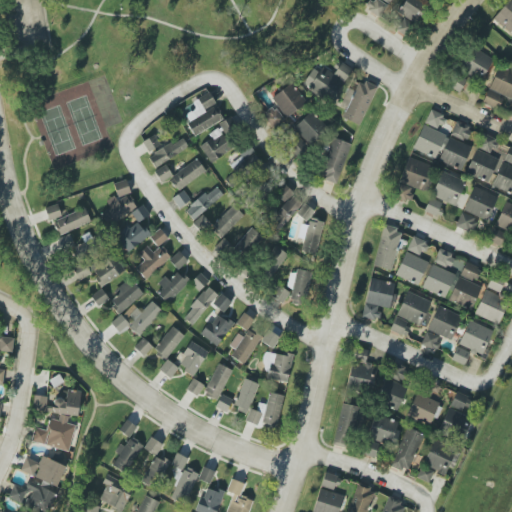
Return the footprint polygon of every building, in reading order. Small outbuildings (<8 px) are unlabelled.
[(387,5),(378,0),(371,0),(366,8),(379,17),(387,5)] [(405,0),(399,14),(418,22),(427,0),(405,0)] [(511,0),(507,0),(493,18),(511,34),(511,33),(511,0)] [(458,70),(482,81),(493,58),(469,47),(458,70)] [(303,83),(330,102),(352,70),(341,62),(332,76),(315,65),(303,83)] [(498,110),(503,95),(511,98),(511,72),(497,67),(483,105),(498,110)] [(459,93),(467,80),(454,72),(446,84),(459,93)] [(375,87),(358,80),(343,119),(361,125),(375,87)] [(272,96),(284,117),(306,105),(294,83),(272,96)] [(192,138),(224,118),(209,92),(198,98),(206,112),(184,125),(192,138)] [(185,114),(189,121),(204,112),(198,100),(191,103),(195,109),(185,114)] [(262,114),(273,127),(283,119),(273,106),(262,114)] [(445,116),(429,110),(425,124),(440,130),(445,116)] [(293,128),(309,145),(328,128),(311,111),(293,128)] [(200,146),(211,163),(236,146),(229,136),(236,131),(228,118),(218,125),(219,127),(208,134),(211,139),(200,146)] [(471,127),(456,121),(450,135),(465,141),(471,127)] [(435,160),(447,136),(423,125),(412,148),(435,160)] [(148,152),(160,145),(155,135),(142,142),(148,152)] [(155,168),(187,148),(180,137),(148,158),(155,168)] [(306,148),(299,138),(290,145),(297,155),(306,148)] [(351,144),(333,138),(319,178),(337,184),(351,144)] [(463,170),(470,145),(446,138),(439,163),(463,170)] [(511,163),(511,148),(508,147),(503,161),(511,163)] [(498,160),(476,149),(465,173),(488,183),(498,160)] [(394,196),(408,202),(413,187),(427,192),(436,167),(408,157),(394,196)] [(205,171),(197,159),(168,178),(177,191),(205,171)] [(491,186),(511,194),(511,166),(502,162),(491,186)] [(154,171),(161,182),(172,176),(166,164),(154,171)] [(454,206),(466,182),(442,171),(431,195),(454,206)] [(139,205),(121,181),(113,187),(117,193),(106,202),(110,207),(98,215),(108,228),(139,205)] [(192,221),(223,195),(215,185),(184,211),(192,221)] [(303,203),(284,185),(276,193),(285,202),(270,219),(280,229),(303,203)] [(497,197),(473,186),(463,211),(462,211),(455,226),(472,233),(478,218),(487,221),(497,197)] [(190,200),(183,190),(172,198),(179,208),(190,200)] [(441,202),(428,198),(424,212),(437,216),(441,202)] [(511,204),(506,201),(494,225),(511,233),(511,204)] [(210,227),(222,238),(244,214),(232,203),(210,227)] [(60,204),(45,208),(48,220),(63,216),(60,204)] [(149,214),(142,205),(131,213),(138,223),(149,214)] [(91,221),(85,208),(53,222),(59,235),(91,221)] [(200,232),(211,226),(205,215),(194,220),(200,232)] [(126,252),(149,236),(138,220),(115,236),(126,252)] [(306,225),(300,224),(298,238),(304,239),(306,225)] [(373,266),(390,270),(401,230),(383,226),(373,266)] [(233,248),(223,239),(216,246),(228,258),(235,250),(244,258),(263,237),(252,227),(233,248)] [(510,235),(493,228),(487,241),(504,248),(510,235)] [(168,238),(160,229),(150,237),(157,247),(168,238)] [(427,243),(412,237),(406,250),(421,256),(427,243)] [(152,253),(147,246),(138,253),(144,261),(135,268),(144,279),(171,257),(161,246),(152,253)] [(270,278),(287,255),(275,246),(258,269),(270,278)] [(454,255),(439,248),(433,261),(447,268),(454,255)] [(187,261),(179,252),(169,260),(178,270),(187,261)] [(419,285),(428,261),(404,252),(395,276),(419,285)] [(90,268),(99,286),(124,273),(114,255),(90,268)] [(448,300),(471,310),(481,287),(474,284),(481,268),(465,262),(448,300)] [(445,298),(455,274),(432,264),(422,288),(445,298)] [(293,289),(290,303),(305,306),(312,274),(290,269),(286,287),(293,289)] [(154,291),(168,303),(189,281),(178,271),(169,281),(166,278),(154,291)] [(209,281),(200,273),(190,283),(199,292),(209,281)] [(474,314),(498,324),(507,302),(502,299),(508,283),(491,276),(486,289),(485,289),(474,314)] [(119,314),(143,294),(130,278),(115,290),(118,294),(109,302),(119,314)] [(363,318),(379,320),(381,308),(389,309),(393,282),(368,279),(363,318)] [(270,295),(282,303),(289,292),(277,285),(270,295)] [(217,295),(208,287),(182,316),(192,325),(217,295)] [(97,307),(108,299),(102,289),(91,296),(97,307)] [(431,302),(407,291),(390,330),(406,337),(411,324),(419,328),(431,302)] [(224,313),(231,302),(220,293),(212,304),(224,313)] [(128,326),(138,336),(162,311),(152,301),(128,326)] [(451,340),(461,316),(438,306),(428,330),(451,340)] [(236,323),(246,331),(254,321),(244,312),(236,323)] [(232,324),(217,313),(201,336),(217,346),(232,324)] [(129,325),(121,314),(110,322),(118,333),(129,325)] [(494,331),(469,320),(457,346),(482,357),(494,331)] [(261,341),(272,349),(283,332),(272,324),(261,341)] [(152,351),(164,361),(184,336),(172,327),(152,351)] [(231,356),(243,364),(261,338),(248,330),(243,337),(237,333),(229,346),(234,350),(231,356)] [(420,345),(435,350),(439,337),(426,331),(420,345)] [(0,351),(12,352),(13,338),(0,336),(0,351)] [(143,357),(153,347),(144,338),(134,347),(143,357)] [(177,365),(194,375),(208,352),(192,342),(177,365)] [(463,366),(469,353),(457,347),(451,360),(463,366)] [(368,351),(354,348),(346,386),(371,391),(377,366),(365,364),(368,351)] [(287,382),(292,357),(267,351),(261,377),(287,382)] [(159,370),(169,378),(178,368),(167,359),(159,370)] [(232,370),(219,364),(203,394),(216,401),(232,370)] [(408,370),(392,364),(387,376),(403,382),(408,370)] [(197,397),(204,385),(192,378),(185,391),(197,397)] [(398,409),(406,387),(384,378),(375,400),(398,409)] [(247,413),(258,384),(244,379),(233,408),(247,413)] [(68,451),(75,425),(67,423),(69,415),(75,417),(81,393),(63,388),(60,399),(54,398),(52,407),(45,405),(47,398),(36,395),(32,409),(59,415),(58,420),(49,418),(46,431),(35,428),(31,442),(68,451)] [(464,415),(472,399),(457,391),(449,407),(464,415)] [(283,396),(269,393),(266,405),(258,403),(256,410),(249,409),(246,423),(276,430),(283,396)] [(406,416),(429,426),(439,402),(416,393),(406,416)] [(215,407),(226,412),(232,399),(221,394),(215,407)] [(334,445),(351,447),(357,406),(340,404),(334,445)] [(438,432),(457,439),(466,415),(447,409),(438,432)] [(399,420),(373,415),(368,439),(394,444),(399,420)] [(118,430),(128,438),(137,427),(126,420),(118,430)] [(407,472),(423,434),(406,427),(390,465),(407,472)] [(143,448),(155,456),(162,444),(150,437),(143,448)] [(127,473),(141,444),(129,438),(123,451),(120,450),(112,466),(127,473)] [(376,458),(380,444),(367,440),(363,455),(376,458)] [(433,472),(447,477),(457,450),(431,440),(417,478),(429,483),(433,472)] [(170,465),(182,471),(188,458),(176,453),(170,465)] [(142,481),(156,489),(170,461),(156,454),(142,481)] [(20,471),(57,487),(66,466),(41,456),(39,463),(25,457),(20,471)] [(209,484),(215,472),(203,466),(198,479),(209,484)] [(186,503),(197,472),(183,467),(172,498),(186,503)] [(311,511),(337,511),(343,496),(334,493),(339,477),(325,473),(311,511)] [(132,487),(106,476),(102,484),(106,485),(99,501),(123,511),(132,487)] [(231,493),(225,511),(248,511),(252,500),(240,496),(244,483),(230,479),(226,492),(231,493)] [(47,511),(56,494),(28,481),(25,490),(14,484),(8,498),(22,504),(23,503),(41,511),(47,511)] [(366,511),(373,490),(355,485),(347,511),(366,511)] [(217,511),(222,491),(206,488),(204,497),(199,496),(194,511),(217,511)] [(153,511),(157,501),(143,495),(136,511),(153,511)] [(380,511),(403,511),(406,505),(385,498),(380,511)]
